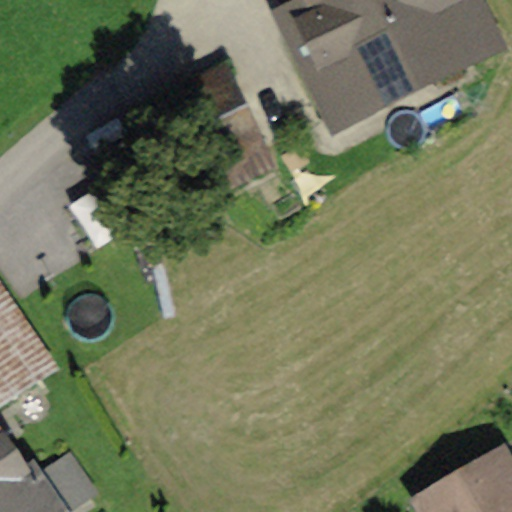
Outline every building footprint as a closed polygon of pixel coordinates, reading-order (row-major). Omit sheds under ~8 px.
[(284,28),(326,115),(494,33),(477,0),(317,0),(322,9),(284,28)] [(213,193),(271,165),(224,70),(165,99),(213,193)] [(0,392),(43,363),(0,297),(0,392)] [(28,482),(0,441),(0,511),(60,511),(36,476),(28,482)] [(431,511),(511,511),(511,487),(501,468),(430,509),(431,511)]
